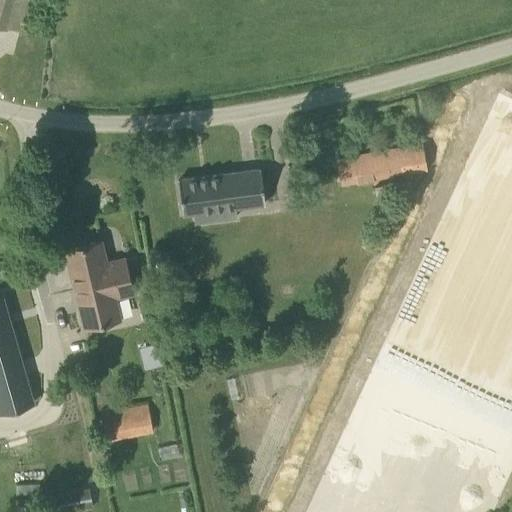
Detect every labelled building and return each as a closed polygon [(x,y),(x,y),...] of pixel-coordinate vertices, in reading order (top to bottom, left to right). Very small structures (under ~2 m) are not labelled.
[(0,0),(0,27),(6,29),(7,26),(14,0),(0,0)] [(341,186),(427,171),(422,144),(336,159),(341,186)] [(183,213),(265,203),(261,168),(178,179),(183,213)] [(106,262),(101,240),(65,249),(74,287),(129,274),(125,257),(106,262)] [(84,327),(121,318),(115,293),(133,289),(129,274),(74,287),(84,327)] [(11,289),(0,292),(0,387),(5,406),(40,397),(11,289)] [(154,431),(148,404),(113,411),(112,408),(101,410),(107,440),(154,431)] [(89,487),(57,493),(60,511),(61,511),(93,506),(89,487)]
